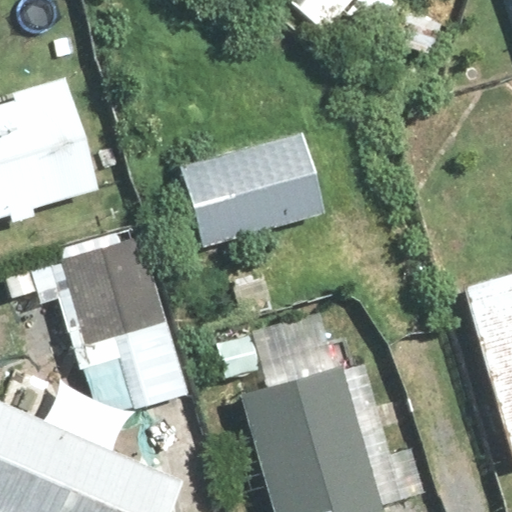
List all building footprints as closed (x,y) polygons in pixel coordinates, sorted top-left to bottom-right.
[(285,0),(302,13),(313,0),(285,0)] [(57,84),(0,100),(0,218),(89,192),(57,84)] [(291,121),(165,160),(193,249),(318,210),(291,121)] [(60,268),(94,367),(123,357),(140,408),(196,389),(144,239),(60,268)] [(511,258),(449,277),(507,469),(511,467),(511,258)] [(238,283),(246,318),(296,307),(288,271),(238,283)] [(370,511),(330,371),(231,399),(264,511),(370,511)] [(171,511),(182,487),(0,415),(0,511),(171,511)]
